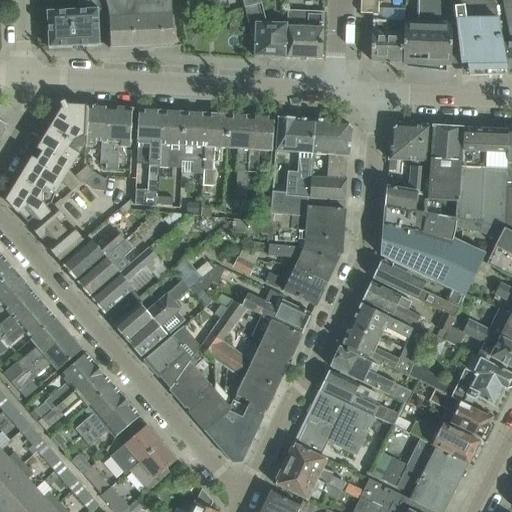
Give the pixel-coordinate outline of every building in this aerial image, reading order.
[(139,48),(137,0),(105,0),(106,2),(108,17),(108,26),(110,49),(139,48)] [(171,0),(152,1),(152,0),(137,0),(139,48),(173,46),(171,0)] [(286,58),(287,23),(266,23),(260,0),(242,0),(248,23),(255,24),(254,57),(269,57),(271,60),(281,61),(284,58),(286,58)] [(360,0),(360,13),(379,14),(378,0),(360,0)] [(417,0),(417,21),(403,21),(403,22),(402,34),(401,62),(460,64),(453,0),(417,0)] [(492,0),(453,0),(460,64),(461,65),(462,65),(462,64),(467,63),(469,76),(507,75),(492,0)] [(511,75),(511,6),(510,0),(503,0),(511,42),(505,42),(507,75),(511,75)] [(108,26),(108,17),(106,2),(96,2),(97,8),(46,11),(48,48),(100,45),(99,27),(108,26)] [(322,59),(324,12),(288,10),(287,23),(286,58),(322,59)] [(372,20),(371,61),(401,62),(402,34),(403,22),(403,21),(372,20)] [(85,145),(87,107),(68,106),(67,105),(61,108),(62,109),(45,136),(59,151),(57,154),(44,139),(7,201),(59,261),(84,240),(51,202),(54,194),(62,182),(71,192),(78,186),(69,177),(66,175),(84,145),(85,145)] [(108,142),(110,108),(87,107),(85,145),(95,145),(95,141),(101,142),(100,163),(105,164),(105,169),(106,169),(107,152),(109,152),(109,147),(106,147),(106,142),(108,142)] [(130,148),(132,109),(110,108),(108,142),(106,142),(106,147),(109,147),(109,152),(107,152),(106,169),(130,170),(131,152),(113,152),(114,142),(120,143),(120,147),(130,148)] [(159,183),(161,111),(140,110),(138,145),(150,146),(147,193),(136,192),(135,205),(157,206),(157,196),(158,183),(159,183)] [(180,147),(182,112),(161,111),(159,183),(167,183),(169,147),(180,147)] [(202,171),(205,113),(182,112),(180,147),(183,147),(182,161),(193,162),(192,170),(202,171)] [(225,150),(227,115),(205,113),(202,171),(204,171),(203,186),(211,186),(213,149),(225,150)] [(246,189),(250,116),(227,115),(225,150),(238,151),(236,189),(246,189)] [(271,153),(273,117),(250,116),(246,189),(255,190),(257,152),(271,153)] [(272,192),(271,215),(305,218),(306,209),(307,201),(309,182),(310,176),(311,155),(314,120),(294,118),(278,117),(277,137),(276,151),(300,153),(299,173),(289,172),(287,193),(272,192)] [(314,120),(311,155),(328,156),(327,177),(345,179),(347,156),(349,156),(352,128),(346,121),(314,120)] [(425,194),(429,126),(427,126),(398,124),(391,130),(389,157),(389,160),(414,161),(414,167),(410,166),(408,190),(423,193),(425,194)] [(457,202),(462,128),(433,126),(429,198),(425,198),(425,194),(423,193),(422,201),(426,201),(457,202)] [(481,224),(485,129),(462,128),(457,202),(457,219),(481,224)] [(502,230),(505,130),(485,129),(481,224),(502,230)] [(511,165),(511,130),(505,130),(502,230),(511,234),(511,232),(511,171),(510,171),(510,166),(511,165)] [(81,183),(84,180),(91,173),(86,166),(75,176),(81,183)] [(91,173),(84,180),(92,189),(104,190),(106,178),(91,173)] [(309,182),(308,201),(345,204),(347,179),(345,179),(327,177),(311,176),(310,176),(309,182)] [(423,193),(408,190),(387,186),(385,207),(422,215),(422,201),(423,193)] [(157,196),(157,206),(172,207),(172,197),(157,196)] [(457,219),(457,202),(426,201),(422,201),(422,215),(385,207),(381,256),(465,296),(486,254),(454,238),(456,227),(457,220),(457,219)] [(188,203),(187,215),(198,216),(199,204),(188,203)] [(177,207),(163,220),(171,228),(185,216),(177,207)] [(234,220),(233,233),(269,236),(269,240),(279,241),(281,241),(281,242),(304,244),(304,249),(335,263),(341,250),(345,212),(306,209),(305,218),(271,215),(270,223),(234,220)] [(502,230),(481,224),(457,219),(457,220),(456,227),(482,233),(499,241),(487,264),(511,276),(511,233),(511,234),(502,230)] [(124,240),(124,241),(132,234),(124,224),(97,247),(91,240),(62,264),(76,281),(124,240)] [(132,250),(124,241),(124,240),(76,281),(90,297),(119,273),(113,266),(132,250)] [(250,241),(249,248),(261,254),(266,254),(267,245),(250,241)] [(267,245),(266,254),(268,255),(276,255),(276,257),(301,257),(296,266),(328,280),(335,263),(304,249),(269,246),(267,245)] [(104,314),(133,289),(136,293),(154,278),(151,274),(163,264),(149,248),(119,273),(90,297),(104,314)] [(242,248),(237,258),(254,265),(259,254),(261,254),(249,248),(249,250),(242,248)] [(0,285),(16,272),(14,271),(3,257),(0,259),(0,285)] [(237,258),(232,268),(250,276),(254,265),(237,258)] [(188,288),(194,283),(202,277),(186,259),(173,270),(183,281),(182,281),(188,288)] [(381,260),(372,279),(390,287),(431,306),(443,312),(455,317),(456,318),(460,308),(434,296),(431,295),(424,291),(428,282),(399,269),(381,260)] [(194,283),(199,287),(205,295),(211,282),(217,285),(225,269),(216,265),(202,277),(194,283)] [(269,273),(264,283),(297,298),(315,306),(328,280),(296,266),(289,282),(269,273)] [(0,312),(4,308),(29,288),(17,274),(16,272),(0,285),(0,312)] [(173,301),(188,288),(182,281),(146,312),(139,303),(114,325),(128,341),(173,301)] [(408,300),(389,291),(371,282),(362,300),(421,327),(422,324),(418,322),(421,317),(404,309),(408,300)] [(511,287),(500,282),(494,293),(511,302),(511,287)] [(0,339),(2,338),(42,304),(29,288),(4,308),(11,316),(0,324),(0,339)] [(242,300),(240,305),(248,308),(269,318),(302,333),(311,314),(293,305),(286,302),(288,298),(271,290),(265,303),(250,296),(246,302),(242,300)] [(141,357),(183,321),(175,312),(179,309),(173,301),(128,341),(141,357)] [(233,301),(222,318),(235,328),(248,308),(240,305),(233,301)] [(425,333),(415,328),(362,303),(362,304),(361,303),(352,322),(382,337),(387,328),(410,338),(405,348),(415,352),(425,333)] [(31,340),(56,319),(42,304),(2,338),(0,339),(0,353),(9,347),(25,333),(31,340)] [(511,315),(498,309),(488,329),(469,320),(462,332),(466,334),(469,329),(475,332),(472,338),(487,345),(491,347),(493,342),(496,344),(511,352),(511,349),(511,315)] [(443,312),(436,328),(447,333),(455,317),(443,312)] [(222,318),(210,334),(224,343),(235,328),(222,318)] [(261,344),(260,347),(288,360),(289,357),(291,358),(302,333),(269,318),(267,323),(270,324),(261,344)] [(12,383),(69,335),(56,319),(31,340),(36,346),(4,375),(12,383)] [(377,348),(382,337),(352,322),(342,344),(407,375),(412,363),(416,356),(402,350),(398,358),(377,348)] [(159,347),(144,360),(158,377),(170,390),(171,388),(181,374),(193,357),(199,349),(200,348),(182,327),(159,347)] [(200,348),(199,349),(212,358),(218,351),(224,343),(210,334),(200,348)] [(58,370),(82,350),(69,335),(12,383),(25,398),(40,386),(34,378),(51,363),(58,370)] [(224,343),(218,351),(230,359),(236,351),(224,343)] [(511,349),(511,352),(496,344),(490,357),(511,367),(511,349)] [(246,364),(243,369),(248,372),(277,387),(288,363),(287,363),(288,360),(260,347),(259,349),(250,367),(246,364)] [(379,366),(358,356),(340,347),(330,367),(393,397),(396,392),(392,390),(395,383),(375,374),(379,366)] [(230,359),(224,367),(238,377),(240,373),(245,376),(236,396),(248,402),(265,410),(266,410),(277,387),(248,372),(243,369),(246,364),(249,360),(236,351),(230,359)] [(42,419),(99,370),(85,353),(60,375),(67,382),(44,402),(45,402),(35,411),(42,419)] [(453,390),(450,396),(464,403),(468,395),(475,399),(477,396),(496,406),(501,396),(504,389),(505,389),(506,388),(510,387),(511,383),(511,373),(495,365),(472,354),(472,355),(453,390)] [(171,388),(170,390),(185,408),(186,407),(200,395),(210,386),(193,366),(197,360),(193,357),(181,374),(171,388)] [(88,407),(113,385),(99,370),(42,419),(49,427),(82,400),(88,407)] [(360,386),(347,380),(329,371),(319,391),(373,417),(378,419),(380,414),(376,412),(380,404),(357,393),(360,386)] [(200,395),(186,407),(190,411),(189,412),(205,431),(218,419),(225,413),(237,403),(230,400),(216,383),(216,390),(215,391),(210,386),(200,395)] [(68,451),(126,401),(113,385),(88,407),(94,415),(75,430),(77,432),(65,441),(67,442),(70,447),(68,449),(67,450),(68,451)] [(98,504),(0,390),(0,406),(90,511),(98,504)] [(438,390),(432,402),(455,414),(451,423),(466,431),(484,440),(490,428),(490,427),(490,426),(490,425),(489,425),(488,424),(492,417),(464,403),(450,396),(438,390)] [(361,443),(373,417),(319,391),(307,417),(333,430),(361,443)] [(237,403),(225,413),(240,420),(238,425),(255,433),(264,416),(262,415),(265,410),(248,402),(236,396),(230,400),(237,403)] [(114,438),(139,417),(126,401),(68,451),(75,459),(108,430),(114,438)] [(218,419),(205,431),(232,463),(242,462),(255,433),(238,425),(240,420),(225,413),(218,419)] [(321,455),(333,430),(307,417),(295,443),(321,455)] [(479,441),(461,432),(442,422),(437,432),(416,421),(410,434),(416,437),(421,440),(468,464),(479,441)] [(125,475),(130,471),(162,443),(147,425),(109,457),(125,475)] [(58,432),(51,438),(63,453),(67,450),(68,449),(64,445),(67,442),(65,441),(58,432)] [(455,489),(468,464),(421,440),(408,465),(455,489)] [(165,470),(177,460),(162,443),(130,471),(147,491),(154,485),(155,486),(169,474),(165,470)] [(326,458),(321,455),(295,443),(285,463),(341,491),(345,482),(333,476),(335,473),(322,467),(326,458)] [(0,511),(67,511),(51,493),(43,499),(27,481),(34,475),(15,454),(8,460),(0,450),(0,511)] [(408,465),(393,457),(383,452),(369,479),(422,505),(433,511),(443,511),(455,489),(408,465)] [(337,500),(341,491),(285,463),(275,485),(307,500),(311,492),(323,498),(324,494),(337,500)] [(166,483),(171,488),(186,475),(179,466),(169,474),(155,486),(158,490),(166,483)] [(92,468),(84,474),(101,495),(110,488),(109,488),(92,468)] [(433,511),(422,505),(369,479),(353,511),(433,511)] [(102,495),(101,496),(107,504),(114,511),(123,511),(129,507),(118,494),(111,487),(110,488),(102,495)] [(186,511),(177,507),(174,511),(215,511),(210,509),(213,502),(202,489),(190,511),(186,511)] [(298,511),(301,506),(289,500),(271,492),(261,511),(298,511)] [(129,507),(123,511),(136,511),(146,504),(139,499),(129,507)]
